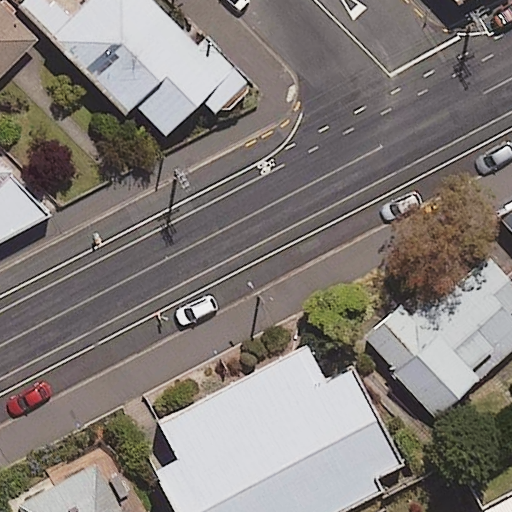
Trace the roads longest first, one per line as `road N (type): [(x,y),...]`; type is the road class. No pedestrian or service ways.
road 1 (secondary): [(424,126),(0,347)]
road 2 (residential): [(300,0),(424,126)]
